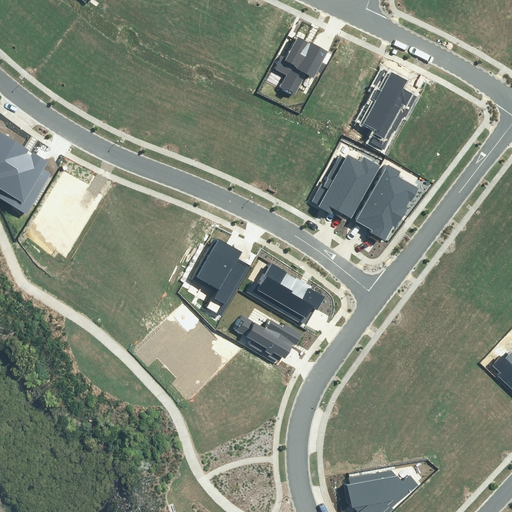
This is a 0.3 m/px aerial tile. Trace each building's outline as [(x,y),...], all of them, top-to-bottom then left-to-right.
[(289,76),(282,88),(295,95),(306,74),(314,79),(329,54),(299,37),(287,57),(283,55),(275,68),(289,76)] [(380,130),(373,143),(383,149),(393,131),(396,132),(402,120),(406,122),(420,96),(405,88),(408,82),(383,68),(374,85),(377,86),(370,98),(376,101),(364,122),(380,130)] [(0,199),(25,214),(49,173),(43,170),(48,162),(0,135),(0,199)] [(339,154),(312,201),(333,213),(335,209),(350,218),(379,167),(363,157),(362,160),(347,152),(344,157),(339,154)] [(387,164),(356,222),(372,230),(370,233),(384,241),(394,223),(396,225),(417,187),(397,177),(400,171),(387,164)] [(216,238),(194,278),(217,290),(206,309),(222,318),(250,268),(237,260),(241,252),(216,238)] [(253,280),(246,291),(303,325),(314,308),(317,310),(325,298),(273,266),(262,285),(253,280)] [(242,317),(233,331),(247,339),(244,345),(276,364),(281,356),(286,358),(293,346),(296,347),(302,336),(285,326),(283,329),(270,322),(265,331),(242,317)] [(501,373),(498,376),(511,388),(511,351),(510,349),(494,366),(501,373)] [(345,484),(351,505),(356,511),(392,511),(394,511),(392,508),(419,486),(409,474),(401,480),(394,471),(348,479),(349,484),(345,484)]
